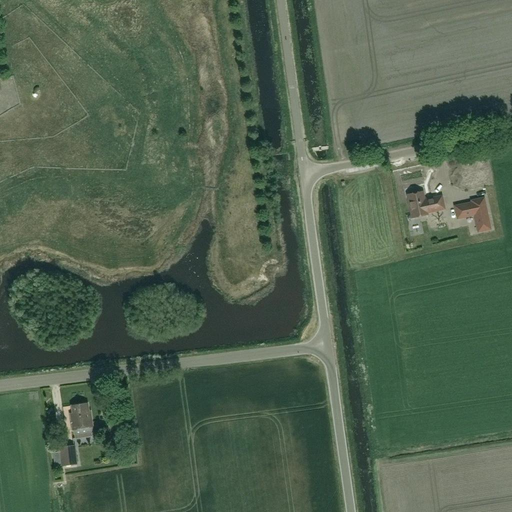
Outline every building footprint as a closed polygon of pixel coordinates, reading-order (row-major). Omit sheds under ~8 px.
[(415,193),(408,194),(412,217),(427,214),(427,212),(444,208),(442,195),(424,199),(423,191),(421,191),(419,190),(416,190),(415,193)] [(472,203),(463,205),(456,206),(458,219),(466,217),(475,215),(478,232),(490,229),(484,199),(472,201),(472,203)] [(70,413),(72,429),(73,429),(74,429),(76,438),(94,436),(92,427),(93,426),(91,411),(90,411),(88,403),(72,405),(73,413),(70,413)] [(109,424),(111,437),(121,436),(119,423),(109,424)] [(77,463),(75,445),(60,447),(62,465),(77,463)]
